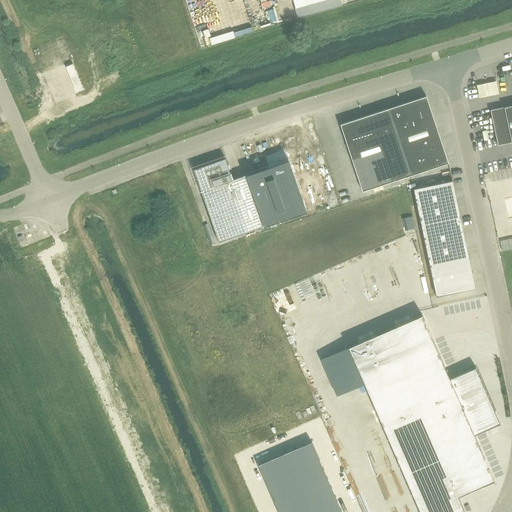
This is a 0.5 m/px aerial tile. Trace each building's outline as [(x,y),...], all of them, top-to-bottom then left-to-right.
[(21,0),(36,34),(115,0),(21,0)] [(77,92),(83,89),(73,64),(66,67),(77,92)] [(496,76),(477,80),(480,95),(499,91),(496,76)] [(438,166),(448,162),(442,143),(439,136),(432,115),(433,115),(426,95),(388,108),(379,111),(378,111),(340,124),(343,134),(362,191),(438,166)] [(507,120),(493,123),(498,145),(511,141),(511,104),(504,107),(507,120)] [(193,169),(218,241),(264,226),(246,174),(232,179),(225,158),(193,169)] [(476,288),(452,180),(413,189),(437,296),(476,288)] [(180,206),(136,225),(185,338),(229,319),(180,206)] [(0,425),(31,412),(0,339),(0,336),(22,327),(0,276),(0,425)] [(422,314),(348,346),(419,511),(464,511),(458,496),(494,480),(474,434),(490,427),(496,424),(495,412),(475,366),(450,378),(422,314)] [(342,511),(311,441),(258,464),(278,511),(342,511)]
